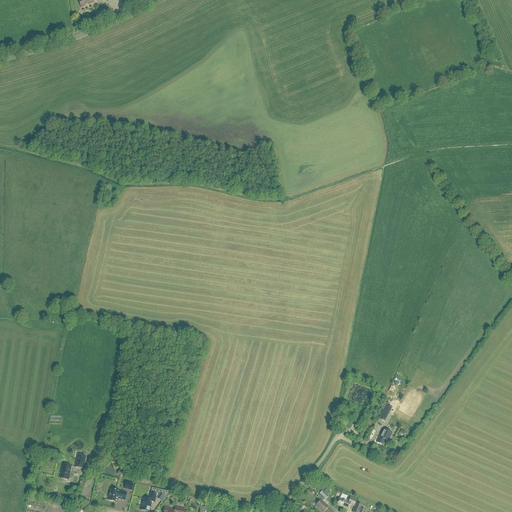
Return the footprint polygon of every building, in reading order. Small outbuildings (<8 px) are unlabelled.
[(96,0),(79,0),(79,1),(82,8),(92,4),(97,2),(96,0)] [(384,423),(386,418),(392,407),(386,404),(381,415),(378,420),(384,423)] [(381,434),(376,442),(382,445),(385,440),(388,441),(392,433),(384,429),(382,433),(383,434),(383,435),(381,434)] [(94,456),(94,457),(100,459),(100,458),(102,458),(104,453),(94,450),(93,455),(94,456)] [(78,455),(77,461),(76,467),(84,469),(86,456),(78,455)] [(63,465),(60,478),(68,480),(71,466),(63,465)] [(133,484),(129,483),(126,482),(124,489),(127,490),(131,491),(133,484)] [(120,496),(120,499),(125,500),(126,493),(121,492),(121,493),(119,492),(111,490),(108,500),(117,503),(118,499),(118,498),(118,497),(118,495),(120,496)] [(320,494),(321,495),(324,498),(326,500),(328,497),(327,496),(323,492),(322,491),(320,494)] [(155,503),(157,495),(151,493),(149,500),(144,498),(143,506),(141,505),(140,510),(148,511),(149,511),(152,502),(155,503)] [(325,499),(320,494),(317,497),(319,499),(316,502),(318,504),(316,506),(322,511),(324,511),(328,507),(322,502),(325,499)] [(337,505),(348,510),(350,505),(354,506),(357,500),(351,497),(349,501),(347,500),(346,501),(340,498),(337,505)] [(356,503),(353,510),(358,511),(365,511),(366,511),(361,509),(362,506),(356,503)]
